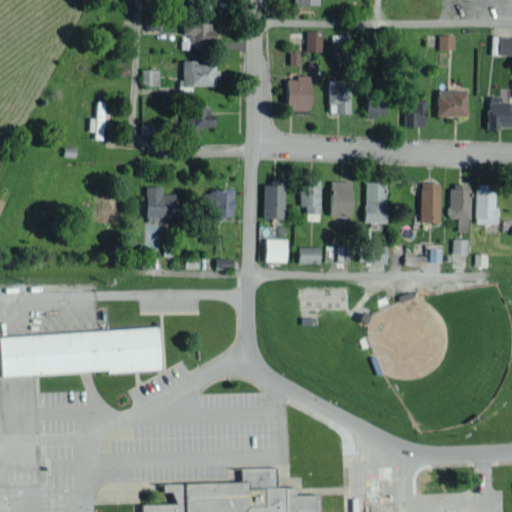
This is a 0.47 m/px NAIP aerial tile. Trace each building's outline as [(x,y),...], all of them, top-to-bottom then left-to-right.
[(212,23),(182,22),(182,34),(187,34),(187,41),(211,42),(212,23)] [(320,30),(304,30),(304,51),(320,51),(320,30)] [(337,49),(346,49),(347,34),(337,34),(337,49)] [(496,55),(511,55),(511,37),(497,37),(496,55)] [(288,65),(297,65),(297,50),(287,51),(288,65)] [(181,85),(215,85),(215,63),(195,63),(195,60),(181,60),(181,85)] [(158,85),(158,69),(140,69),(141,85),(158,85)] [(284,109),(307,109),(308,74),(285,73),(284,109)] [(327,104),(334,104),(334,113),(348,113),(348,79),(327,79),(327,104)] [(383,115),(382,85),(363,86),(364,115),(383,115)] [(435,115),(465,116),(465,90),(435,90),(435,115)] [(423,99),(415,99),(415,94),(403,94),(403,127),(423,126),(423,99)] [(486,127),(511,127),(511,109),(506,109),(506,98),(486,98),(486,127)] [(93,131),(93,138),(100,139),(101,126),(107,126),(107,113),(102,112),(103,101),(95,101),(94,118),(88,117),(87,130),(93,131)] [(211,126),(211,107),(182,107),(182,136),(198,136),(198,126),(211,126)] [(318,180),(305,180),(305,184),(298,184),(297,206),(304,206),(304,220),(318,220),(318,180)] [(384,182),(363,181),(363,222),(383,222),(384,182)] [(348,215),(349,184),(337,183),(337,187),(328,187),(327,215),(348,215)] [(262,184),(261,217),(281,218),(282,184),(262,184)] [(418,221),(436,222),(437,185),(419,184),(418,221)] [(447,217),(455,218),(454,231),(467,231),(468,184),(448,184),(447,217)] [(493,223),(493,184),(473,184),(473,223),(493,223)] [(173,216),(173,193),(160,193),(160,185),(143,186),(144,222),(156,222),(156,217),(173,216)] [(232,189),(200,189),(199,208),(209,208),(209,216),(231,217),(232,189)] [(284,238),(263,238),(263,261),(284,261),(284,238)] [(465,254),(465,239),(450,238),(450,253),(465,254)] [(384,263),(385,245),(364,245),(363,262),(384,263)] [(318,246),(297,247),(297,262),(318,262),(318,246)] [(159,370),(157,327),(0,334),(0,375),(105,370),(105,372),(159,370)] [(137,511),(137,503),(136,503),(136,502),(171,501),(166,490),(157,490),(157,489),(158,489),(158,483),(152,483),(152,482),(176,481),(179,481),(237,480),(236,467),(229,467),(229,466),(271,465),(272,486),(291,485),(292,486),(290,486),(290,493),(313,492),(313,511),(137,511)]
